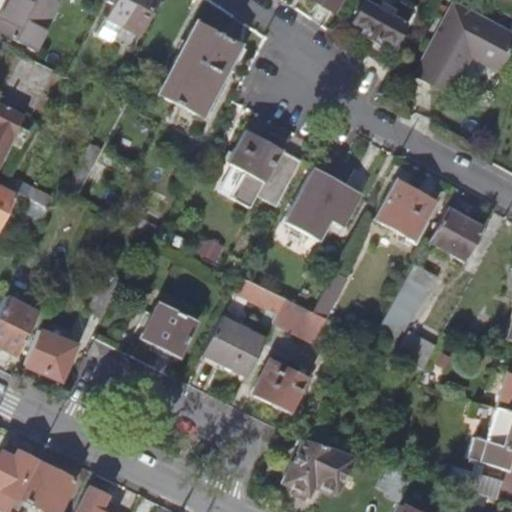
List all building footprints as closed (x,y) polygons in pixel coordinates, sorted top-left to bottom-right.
[(55,0),(2,0),(0,4),(0,20),(35,38),(55,0)] [(121,20),(132,0),(110,0),(98,23),(114,33),(121,20)] [(132,0),(121,20),(137,30),(153,0),(132,0)] [(312,0),(327,8),(331,0),(312,0)] [(384,47),(406,8),(391,0),(388,0),(385,6),(374,0),(370,0),(369,3),(362,0),(358,0),(348,17),(360,25),(357,31),(384,47)] [(492,70),(511,38),(449,2),(409,72),(441,91),(462,54),(492,70)] [(198,115),(238,42),(193,17),(153,90),(198,115)] [(56,63),(24,47),(0,95),(32,111),(56,63)] [(0,155),(9,138),(18,143),(31,118),(0,102),(0,155)] [(270,202),(294,155),(239,123),(222,155),(239,164),(225,191),(245,202),(251,191),(270,202)] [(87,146),(73,183),(85,187),(98,151),(87,146)] [(303,159),(268,221),(304,241),(315,222),(327,229),(352,186),(303,159)] [(403,235),(426,196),(386,174),(364,212),(403,235)] [(41,213),(47,199),(29,190),(22,204),(41,213)] [(440,204),(421,238),(458,259),(478,225),(440,204)] [(443,315),(457,291),(430,276),(431,275),(408,261),(377,316),(397,328),(421,286),(423,287),(415,300),(443,315)] [(300,304),(302,304),(314,310),(336,271),(323,264),(300,304)] [(97,317),(110,290),(70,270),(57,297),(97,317)] [(234,270),(228,280),(276,303),(281,294),(234,270)] [(3,291),(0,297),(0,343),(14,351),(34,308),(3,291)] [(189,312),(151,292),(131,330),(170,349),(189,312)] [(281,294),(276,303),(269,316),(291,327),(302,304),(300,304),(281,294)] [(213,311),(195,344),(241,369),(259,335),(213,311)] [(35,326),(19,363),(56,379),(71,343),(35,326)] [(399,352),(424,362),(433,340),(408,330),(399,352)] [(282,404),(301,367),(265,349),(246,386),(282,404)] [(493,409),(511,414),(511,376),(504,374),(493,409)] [(511,414),(493,409),(483,442),(471,438),(464,459),(504,471),(510,453),(511,453),(511,414)] [(158,425),(138,416),(130,433),(150,442),(158,425)] [(357,459),(305,442),(284,487),(294,492),(292,496),(305,503),(307,499),(309,500),(317,487),(337,497),(357,459)] [(0,458),(0,488),(16,496),(33,461),(14,452),(10,458),(2,454),(0,458)] [(456,464),(450,481),(497,496),(502,479),(456,464)] [(44,511),(58,511),(73,482),(40,465),(23,501),(44,511)] [(476,511),(481,511),(489,494),(471,488),(464,507),(476,511)] [(96,511),(101,503),(86,495),(77,511),(96,511)] [(422,511),(402,503),(397,511),(422,511)]
